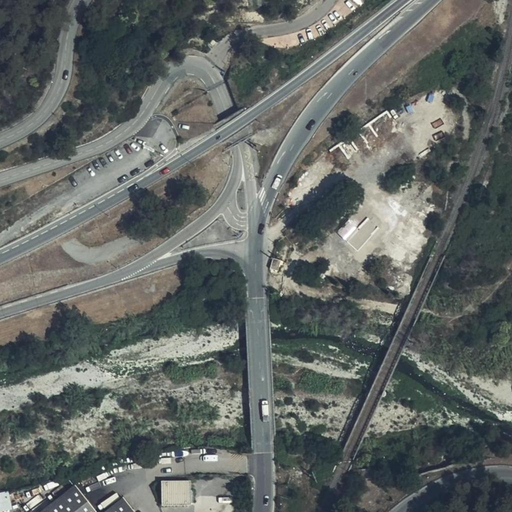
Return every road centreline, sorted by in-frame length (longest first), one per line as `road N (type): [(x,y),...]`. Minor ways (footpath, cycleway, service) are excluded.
road 1 (primary): [(404,0),(199,151),(0,258)]
road 2 (tertiary): [(239,148),(216,85),(200,64),(185,62),(117,136),(0,180)]
road 3 (primary): [(256,223),(310,120),(429,0)]
road 4 (primary): [(262,511),(256,266)]
road 5 (tertiary): [(0,141),(53,101),(84,0)]
road 6 (primary): [(133,269),(0,313)]
road 7 (primary): [(256,266),(203,252),(133,269)]
